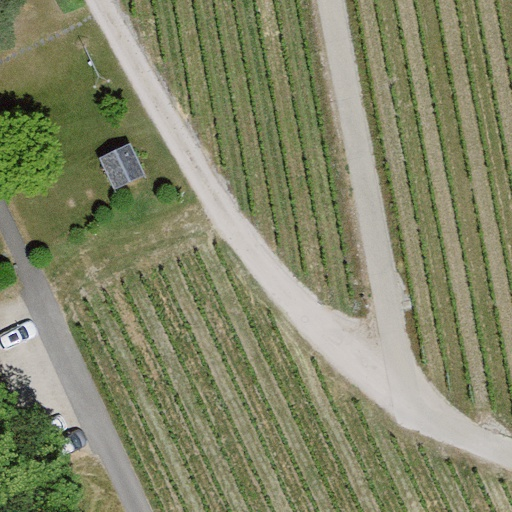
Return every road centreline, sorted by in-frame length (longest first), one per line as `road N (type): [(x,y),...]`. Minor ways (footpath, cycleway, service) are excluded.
road 1 (track): [(103,0),(228,213),(291,300),(402,392)]
road 2 (track): [(402,392),(331,0)]
road 3 (track): [(402,392),(511,456)]
